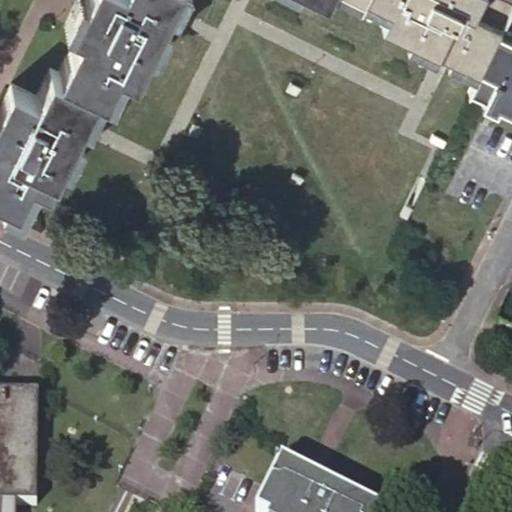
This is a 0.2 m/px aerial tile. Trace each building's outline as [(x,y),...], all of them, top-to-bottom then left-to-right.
[(167,5),(169,0),(82,0),(70,25),(78,29),(57,71),(49,67),(35,94),(10,83),(0,103),(0,195),(16,204),(30,177),(47,184),(74,129),(70,127),(77,114),(81,116),(94,89),(103,93),(117,66),(133,74),(161,18),(158,16),(164,3),(167,5)] [(371,0),(389,9),(381,25),(478,74),(497,36),(500,30),(511,5),(511,3),(505,0),(371,0)] [(511,36),(500,30),(497,36),(511,43),(511,36)] [(511,43),(497,36),(478,74),(469,92),(484,99),(480,110),(493,116),(498,107),(511,113),(511,43)] [(293,96),(297,88),(288,84),(284,92),(293,96)] [(195,136),(200,128),(191,124),(187,132),(195,136)] [(441,147),(444,140),(433,135),(429,141),(441,147)] [(296,187),(300,177),(291,173),(286,182),(296,187)] [(405,218),(410,209),(403,205),(399,215),(405,218)] [(0,511),(0,505),(37,505),(38,394),(0,393),(0,511)] [(378,511),(281,464),(279,466),(275,464),(273,469),(277,471),(256,511),(378,511)]
